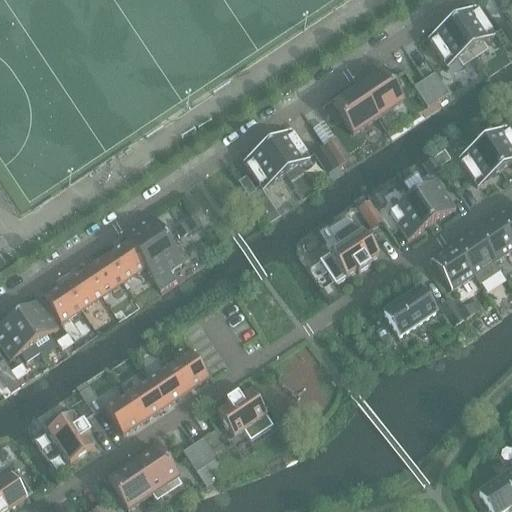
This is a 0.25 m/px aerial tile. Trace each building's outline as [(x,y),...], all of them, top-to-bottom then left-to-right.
[(494,39),(475,10),(451,26),(475,62),(488,53),(483,46),(494,39)] [(511,49),(511,26),(511,25),(500,32),(511,49)] [(475,62),(451,26),(427,42),(446,71),(458,63),(462,70),(475,62)] [(402,105),(382,75),(357,91),(378,121),(402,105)] [(444,90),(435,76),(424,83),(438,103),(448,96),(444,90)] [(438,103),(424,83),(413,90),(427,110),(438,103)] [(378,121),(357,91),(333,107),(353,138),(378,121)] [(511,121),(511,108),(503,114),(509,124),(511,121)] [(511,167),(511,139),(506,130),(495,138),(490,131),(477,139),(501,175),(511,167)] [(310,162),(291,134),(267,150),(286,178),(310,162)] [(501,175),(477,139),(477,140),(481,147),(458,162),(477,191),(501,175)] [(348,163),(335,142),(324,149),(338,170),(348,163)] [(338,170),(324,149),(313,156),(327,177),(338,170)] [(286,178),(267,150),(243,166),(262,194),(286,178)] [(450,163),(444,154),(434,161),(440,170),(450,163)] [(440,170),(434,161),(423,168),(429,177),(440,170)] [(455,212),(436,183),(412,199),(431,228),(455,212)] [(386,206),(380,197),(369,205),(375,213),(386,206)] [(431,228),(412,199),(388,215),(407,244),(431,228)] [(383,225),(375,213),(369,205),(358,211),(372,232),(383,225)] [(511,210),(495,221),(511,246),(511,210)] [(167,243),(151,218),(151,219),(123,237),(139,262),(167,243)] [(196,218),(185,225),(191,234),(202,227),(196,218)] [(511,254),(511,246),(495,221),(475,235),(495,265),(511,254)] [(180,241),(191,234),(185,225),(174,232),(180,241)] [(368,266),(378,259),(362,235),(319,263),(335,288),(356,274),(358,277),(370,269),(368,266)] [(495,265),(475,235),(454,249),(474,279),(479,288),(500,274),(495,265)] [(139,262),(123,237),(122,237),(127,244),(106,258),(125,285),(145,272),(155,286),(155,285),(139,262)] [(183,266),(167,243),(139,262),(155,285),(183,266),(183,267),(183,266)] [(474,279),(454,249),(432,263),(452,294),(474,279)] [(125,285),(106,258),(85,272),(104,299),(125,285)] [(104,299),(85,272),(64,286),(83,313),(104,299)] [(83,313),(64,286),(43,300),(61,328),(83,313)] [(399,341),(435,317),(419,293),(383,317),(399,341)] [(57,331),(39,304),(40,304),(39,303),(15,320),(34,348),(58,332),(58,331),(57,331)] [(464,324),(458,315),(450,303),(440,310),(453,331),(463,325),(464,324)] [(464,324),(475,317),(469,308),(458,315),(464,324)] [(34,348),(15,320),(0,329),(0,349),(10,364),(10,365),(20,357),(26,366),(40,357),(34,348)] [(73,347),(67,338),(56,345),(62,354),(73,347)] [(208,382),(190,354),(168,369),(186,396),(208,382)] [(0,381),(6,391),(17,384),(11,375),(3,363),(0,365),(0,381)] [(22,368),(11,375),(17,384),(28,376),(22,368)] [(186,396),(168,369),(147,383),(165,410),(186,396)] [(165,410),(147,383),(126,397),(144,424),(165,410)] [(103,411),(90,390),(79,397),(93,418),(103,411)] [(273,429),(250,395),(239,402),(237,399),(226,407),(228,410),(217,417),(233,441),(243,434),(250,444),(273,429)] [(144,424),(126,397),(104,411),(123,439),(144,424)] [(94,451),(87,440),(90,438),(82,427),(79,429),(72,418),(48,434),(70,467),(94,451)] [(204,441),(193,448),(207,468),(218,461),(204,441)] [(196,475),(207,468),(193,448),(183,455),(196,475)] [(182,488),(157,451),(132,468),(152,498),(156,505),(182,488)] [(511,465),(511,466),(511,467),(511,475),(479,497),(488,511),(507,511),(511,509),(511,465)] [(131,511),(152,498),(132,468),(108,484),(126,511),(131,511)] [(0,511),(10,511),(33,497),(32,496),(31,496),(17,475),(18,475),(17,474),(0,484),(0,511)]
